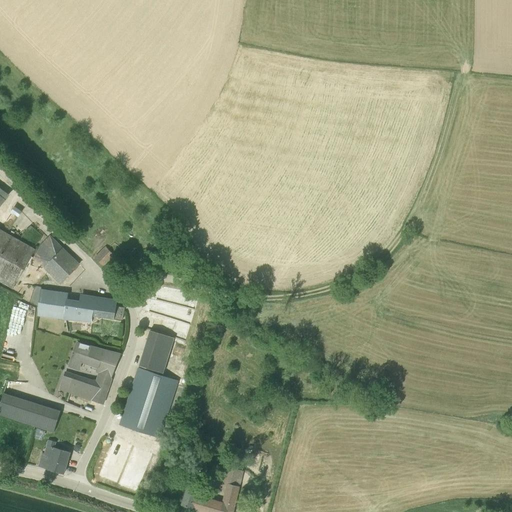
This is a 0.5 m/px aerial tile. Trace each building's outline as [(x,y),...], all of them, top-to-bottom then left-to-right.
[(0,189),(0,206),(8,196),(0,189)] [(18,216),(22,211),(15,206),(11,212),(18,216)] [(0,281),(13,289),(35,249),(0,228),(0,281)] [(61,284),(72,272),(79,265),(50,236),(43,244),(33,255),(60,283),(61,284)] [(95,258),(103,265),(114,254),(106,247),(95,258)] [(61,319),(63,298),(64,292),(37,289),(35,316),(61,319)] [(163,303),(198,308),(200,295),(165,289),(163,303)] [(96,303),(68,299),(66,320),(92,322),(93,314),(114,318),(117,300),(97,297),(96,303)] [(140,365),(164,373),(175,338),(150,330),(140,365)] [(121,354),(112,350),(79,336),(68,366),(79,370),(82,363),(98,368),(96,372),(98,373),(96,381),(65,371),(59,389),(103,404),(112,377),(121,354)] [(179,380),(148,370),(139,367),(120,425),(161,438),(179,380)] [(0,415),(36,425),(55,431),(61,412),(3,395),(0,405),(0,415)] [(44,437),(46,429),(37,427),(35,434),(44,437)] [(53,447),(54,441),(48,440),(45,454),(42,453),(39,466),(47,468),(47,469),(64,473),(70,452),(53,447)] [(126,486),(137,490),(144,468),(133,465),(126,486)] [(233,511),(234,510),(240,486),(244,470),(224,465),(221,481),(227,483),(221,503),(218,511),(233,511)] [(181,505),(200,511),(203,511),(218,511),(221,503),(215,501),(198,496),(202,483),(189,480),(181,505)]
